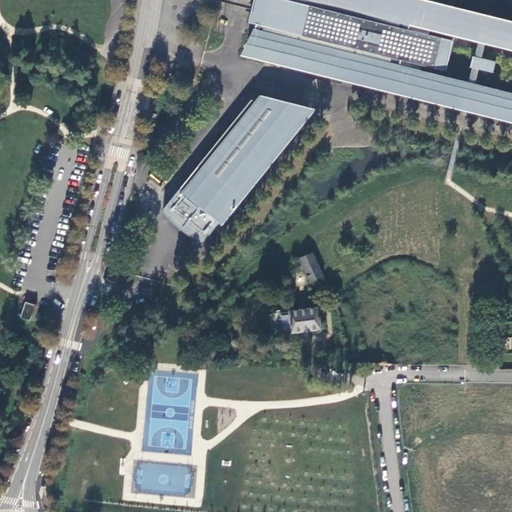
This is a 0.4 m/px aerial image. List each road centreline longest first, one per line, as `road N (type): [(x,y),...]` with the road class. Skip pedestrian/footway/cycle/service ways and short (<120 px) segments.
road 1 (secondary): [(30,469),(122,138),(149,0)]
road 2 (unclassified): [(399,511),(387,375),(465,373)]
